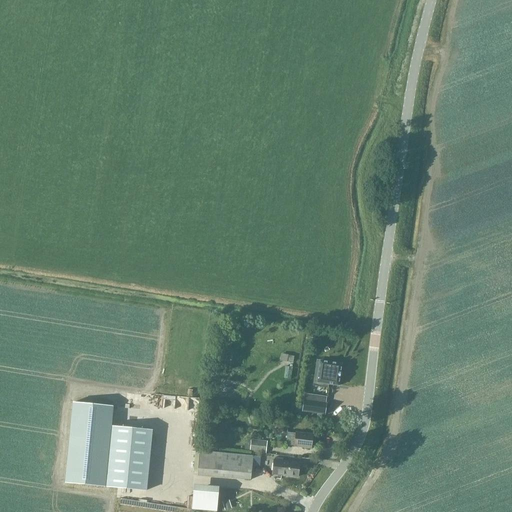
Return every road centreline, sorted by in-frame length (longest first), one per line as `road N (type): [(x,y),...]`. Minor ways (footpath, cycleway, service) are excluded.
road 1 (tertiary): [(311,511),(365,420),(409,94),(431,0)]
road 2 (unknown): [(317,502),(165,469)]
